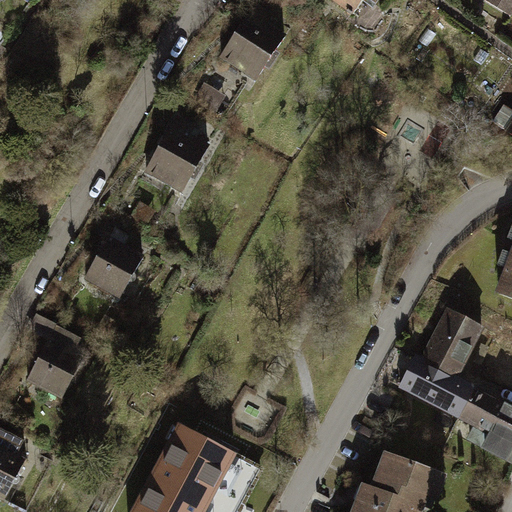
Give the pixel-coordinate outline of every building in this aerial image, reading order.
[(383,0),(338,0),(371,20),(383,0)] [(261,12),(231,57),(272,83),(301,38),(261,12)] [(511,110),(505,105),(494,122),(511,133),(511,110)] [(188,115),(157,172),(196,192),(221,145),(204,135),(209,126),(188,115)] [(121,234),(96,280),(135,300),(159,255),(121,234)] [(511,262),(502,291),(511,294),(511,262)] [(447,305),(408,388),(457,412),(511,438),(511,392),(469,372),(479,351),(491,326),(447,305)] [(59,341),(41,381),(77,398),(95,358),(88,355),(93,343),(68,332),(63,343),(59,341)] [(0,443),(3,445),(0,451),(0,494),(16,503),(40,459),(31,454),(37,442),(5,425),(0,434),(0,443)] [(181,427),(135,511),(238,511),(261,470),(181,427)] [(437,511),(452,472),(396,453),(383,488),(369,482),(358,511),(437,511)]
